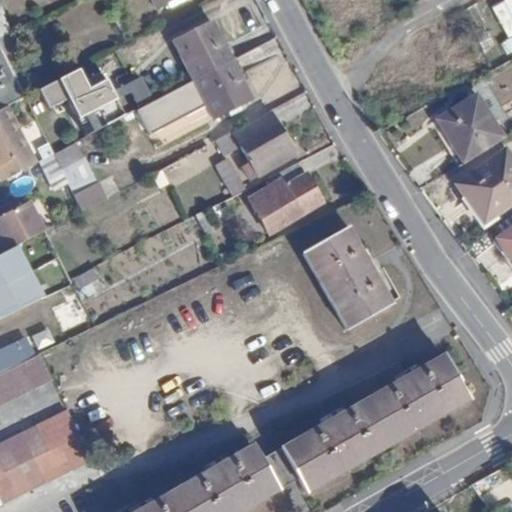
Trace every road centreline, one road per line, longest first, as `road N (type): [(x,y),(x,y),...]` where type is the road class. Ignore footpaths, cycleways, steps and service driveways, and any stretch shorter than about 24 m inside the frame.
road 1 (residential): [(511,364),(444,275),(282,0)]
road 2 (residential): [(377,511),(511,434)]
road 3 (unknown): [(331,89),(455,0)]
